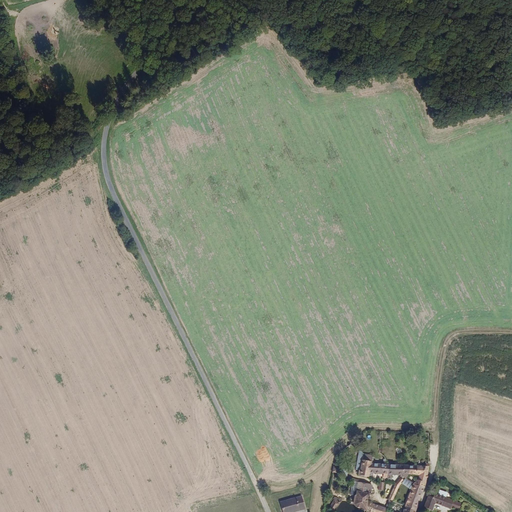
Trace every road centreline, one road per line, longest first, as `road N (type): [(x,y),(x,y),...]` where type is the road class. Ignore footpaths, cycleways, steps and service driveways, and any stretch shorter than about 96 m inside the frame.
road 1 (unclassified): [(268,511),(107,170),(110,124),(167,0)]
road 2 (track): [(511,332),(462,332),(447,342),(434,457),(418,511)]
